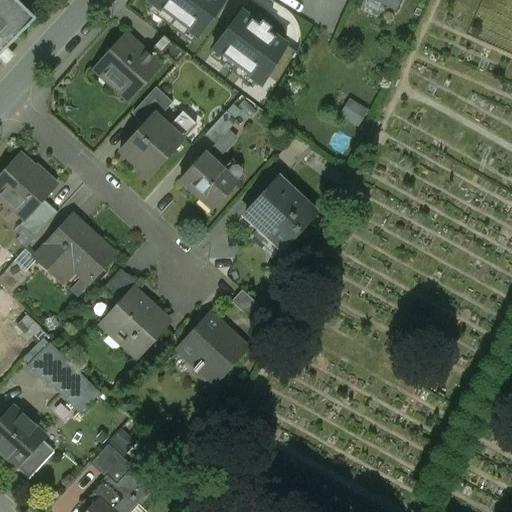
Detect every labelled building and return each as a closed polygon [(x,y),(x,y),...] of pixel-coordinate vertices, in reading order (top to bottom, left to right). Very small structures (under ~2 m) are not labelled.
[(0,0),(0,53),(34,19),(14,0),(0,0)] [(150,0),(148,3),(197,39),(225,0),(224,0),(150,0)] [(374,0),(393,8),(396,0),(374,0)] [(259,25),(242,13),(213,51),(262,87),(286,46),(269,33),(271,29),(261,22),(259,25)] [(149,58),(125,36),(94,71),(127,102),(159,67),(158,66),(149,58)] [(166,41),(149,58),(158,66),(165,58),(175,66),(185,55),(166,41)] [(133,113),(146,124),(153,116),(155,117),(168,102),(154,89),(133,113)] [(350,97),(340,114),(360,125),(369,109),(350,97)] [(226,112),(204,136),(215,146),(237,122),(226,112)] [(155,117),(153,116),(146,124),(120,154),(148,178),(182,141),(155,117)] [(309,147),(295,137),(276,158),(289,169),(309,147)] [(32,168),(18,155),(0,175),(0,197),(24,219),(25,220),(43,200),(56,186),(34,166),(32,168)] [(235,185),(203,156),(180,182),(212,210),(235,185)] [(314,214),(277,181),(244,217),(245,217),(246,216),(259,227),(260,226),(283,247),(281,249),(282,250),(314,214)] [(57,213),(43,200),(25,220),(24,219),(18,226),(33,239),(57,213)] [(114,257),(71,217),(46,243),(47,245),(34,259),(59,282),(73,268),(89,283),(114,257)] [(30,273),(15,259),(0,274),(0,284),(10,294),(30,273)] [(102,289),(119,304),(131,290),(132,291),(137,285),(120,270),(102,289)] [(132,291),(131,290),(119,304),(102,322),(124,343),(121,346),(135,358),(167,324),(132,291)] [(266,314),(241,292),(230,303),(255,326),(266,314)] [(221,326),(209,315),(177,350),(196,367),(192,371),(195,374),(199,370),(213,384),(232,363),(233,364),(246,350),(230,335),(232,333),(223,325),(221,326)] [(97,394),(48,347),(31,365),(41,375),(44,372),(71,399),(69,402),(79,413),(97,394)] [(45,437),(12,407),(0,420),(0,456),(15,470),(16,469),(41,441),(45,437)] [(124,428),(112,439),(125,453),(137,442),(124,428)] [(53,452),(41,441),(16,469),(28,480),(53,452)] [(120,462),(129,470),(132,467),(107,444),(90,464),(105,478),(120,462)] [(102,495),(97,500),(109,511),(121,511),(131,502),(136,506),(151,490),(129,470),(120,462),(105,478),(95,489),(102,495)] [(109,511),(97,500),(86,511),(109,511)]
